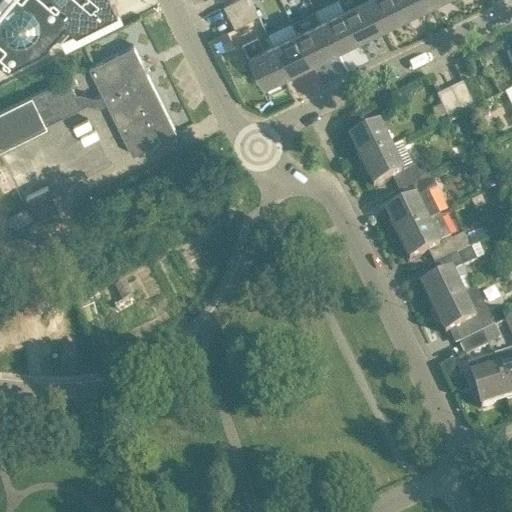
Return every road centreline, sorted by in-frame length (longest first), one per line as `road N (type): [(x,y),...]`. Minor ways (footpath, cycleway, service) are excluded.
road 1 (residential): [(446,478),(452,438),(343,214),(323,188),(277,169),(253,145)]
road 2 (residential): [(253,145),(511,15)]
road 3 (unclassified): [(0,378),(114,389),(144,380),(199,327)]
road 4 (unclassified): [(199,327),(243,256),(261,203),(253,145)]
road 5 (residential): [(249,511),(199,327)]
road 6 (residential): [(253,145),(222,106),(169,0)]
